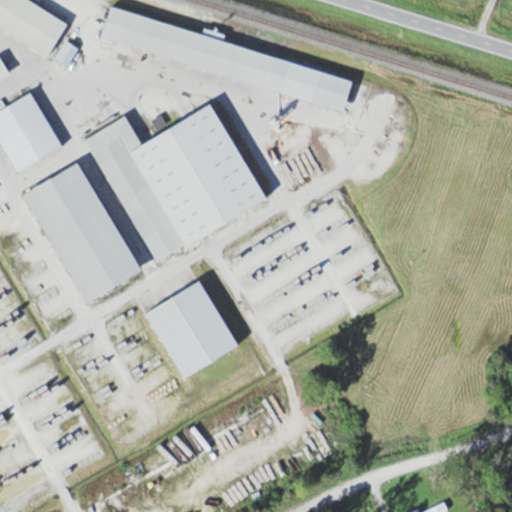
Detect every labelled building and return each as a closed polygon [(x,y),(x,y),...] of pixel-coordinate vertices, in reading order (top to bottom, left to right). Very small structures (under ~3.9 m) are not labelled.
[(0,0),(0,29),(48,56),(67,22),(26,0),(0,0)] [(343,109),(352,78),(108,10),(100,41),(343,109)] [(54,58),(66,67),(78,50),(67,42),(54,58)] [(0,80),(9,76),(0,59),(0,80)] [(61,146),(31,91),(0,108),(0,142),(16,171),(61,146)] [(264,203),(211,105),(139,143),(125,116),(86,137),(152,263),(264,203)] [(23,192),(81,304),(138,275),(80,162),(23,192)] [(235,348),(200,281),(144,311),(179,378),(235,348)] [(423,511),(444,511),(449,510),(445,502),(423,511)]
